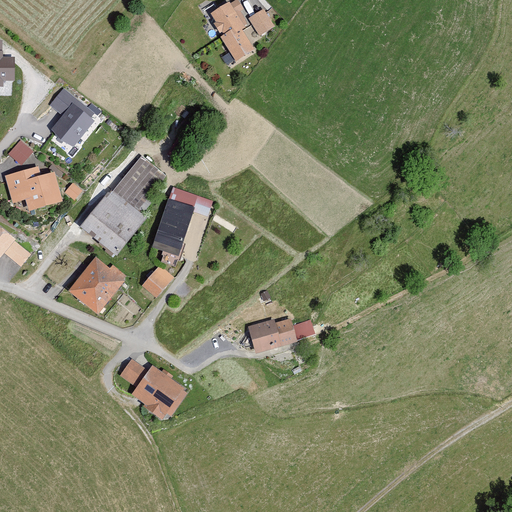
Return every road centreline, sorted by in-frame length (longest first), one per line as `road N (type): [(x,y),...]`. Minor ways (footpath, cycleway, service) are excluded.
road 1 (track): [(511,227),(289,351),(185,368),(131,340)]
road 2 (residential): [(0,285),(131,340)]
